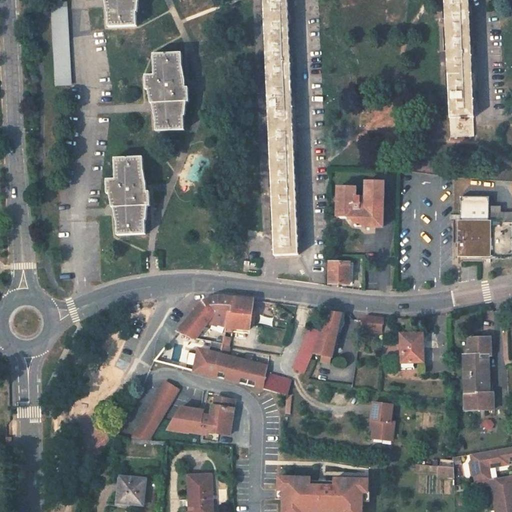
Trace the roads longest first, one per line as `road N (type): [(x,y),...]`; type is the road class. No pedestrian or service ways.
road 1 (residential): [(254,511),(249,400),(140,369),(175,284)]
road 2 (residential): [(24,297),(10,0)]
road 3 (residential): [(317,295),(299,0)]
road 4 (residential): [(32,511),(28,349)]
road 5 (residential): [(175,284),(317,295)]
road 6 (residential): [(317,295),(391,305),(452,299)]
road 7 (residential): [(51,318),(115,293),(175,284)]
